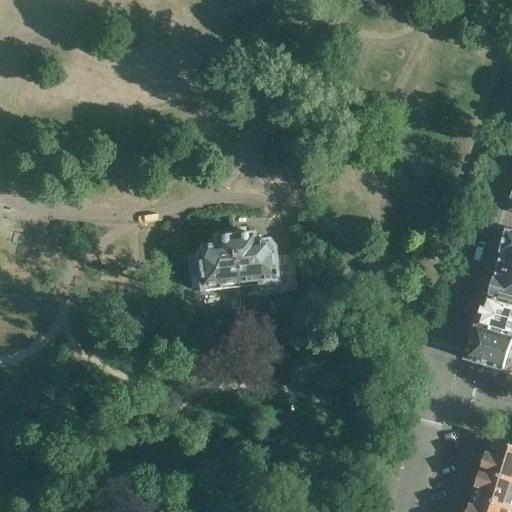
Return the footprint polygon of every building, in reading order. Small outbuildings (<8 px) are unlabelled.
[(232,229),(232,234),(232,237),(238,285),(256,283),(257,296),(266,295),(266,294),(295,291),(292,257),(274,259),(273,249),(267,242),(253,243),(252,235),(250,235),(249,227),(232,229)] [(504,254),(499,271),(511,274),(511,233),(509,233),(503,253),(504,254)] [(188,256),(187,256),(189,275),(198,274),(200,292),(220,291),(219,286),(238,285),(232,237),(215,239),(213,239),(214,247),(199,248),(195,257),(196,257),(196,259),(188,260),(188,256)] [(490,297),(489,297),(511,302),(511,274),(499,271),(499,272),(500,272),(497,280),(496,280),(490,297)] [(311,273),(301,275),(302,287),(313,286),(311,273)] [(487,296),(477,328),(511,338),(511,302),(489,297),(487,296)] [(511,338),(477,328),(466,359),(511,372),(511,338)] [(483,469),(483,471),(511,480),(511,447),(492,442),(487,455),(487,456),(484,458),(483,458),(481,465),(482,466),(482,469),(483,469)] [(477,486),(474,497),(511,509),(511,480),(483,471),(482,472),(481,472),(481,473),(478,475),(477,475),(475,482),(476,482),(477,485),(476,486),(477,486)] [(511,511),(511,509),(474,497),(471,507),(470,506),(470,507),(467,509),(466,509),(465,511),(511,511)]
